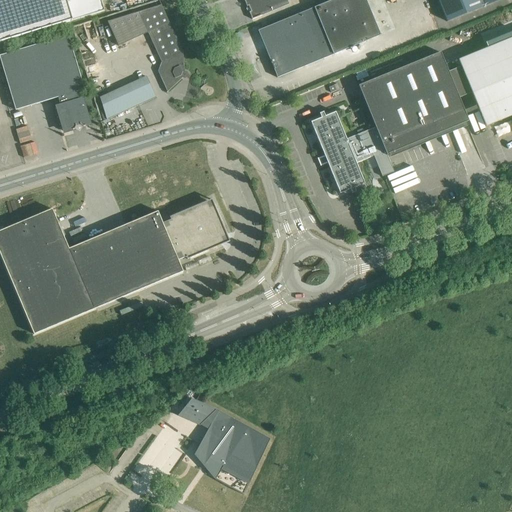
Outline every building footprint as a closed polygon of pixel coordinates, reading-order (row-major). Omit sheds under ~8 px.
[(0,0),(0,41),(104,10),(101,0),(0,0)] [(289,4),(287,0),(244,0),(247,6),(249,5),(251,11),(249,12),(252,19),(289,4)] [(277,77),(333,54),(380,35),(365,0),(331,0),(314,8),(258,30),(277,77)] [(438,0),(447,21),(498,0),(438,0)] [(158,71),(167,92),(183,77),(185,71),(183,51),(162,4),(138,12),(148,32),(161,61),(158,71)] [(85,89),(82,80),(68,35),(0,55),(0,58),(16,110),(58,97),(60,106),(57,107),(65,132),(75,129),(76,126),(76,124),(80,123),(80,125),(83,126),(90,124),(82,99),(79,100),(77,92),(85,89)] [(511,37),(459,60),(482,117),(486,126),(511,115),(511,37)] [(440,53),(359,86),(366,103),(375,127),(385,151),(387,154),(439,133),(468,121),(440,53)] [(139,74),(93,96),(105,120),(151,98),(139,74)] [(321,118),(311,122),(325,156),(320,159),(322,164),(327,162),(340,193),(350,189),(352,193),(356,192),(354,187),(365,183),(356,163),(385,151),(375,127),(363,132),(362,129),(357,131),(358,134),(347,139),(336,112),(325,116),(324,112),(319,113),(321,118)] [(52,209),(0,230),(0,253),(34,334),(183,271),(178,260),(189,255),(190,258),(209,250),(208,247),(211,246),(215,243),(217,240),(219,235),(220,230),(219,225),(218,222),(221,220),(214,203),(209,205),(208,201),(172,216),(173,218),(163,223),(158,211),(69,248),(52,209)] [(250,481),(269,439),(215,410),(191,399),(177,416),(199,426),(200,425),(208,429),(198,447),(198,448),(194,455),(206,461),(207,461),(213,464),(213,466),(220,470),(221,470),(223,467),(250,481)]
